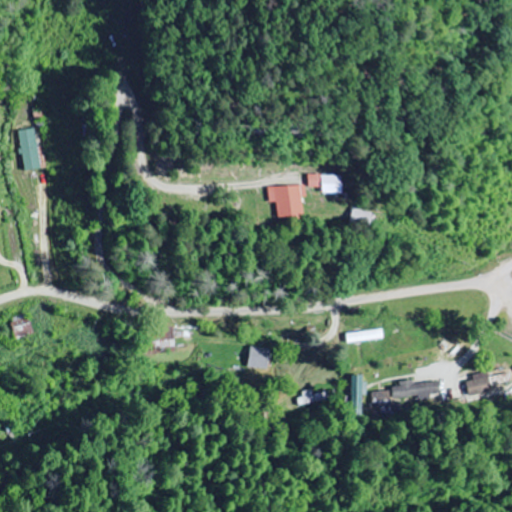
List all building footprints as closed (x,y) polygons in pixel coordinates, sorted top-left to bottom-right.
[(39,168),(34,128),(18,129),(22,170),(39,168)] [(265,201),(272,201),(272,215),(299,215),(299,184),(265,185),(265,201)] [(362,225),(365,211),(347,207),(344,220),(362,225)] [(30,335),(28,315),(9,317),(11,337),(30,335)] [(173,354),(172,327),(140,328),(141,355),(173,354)] [(248,347),(248,369),(271,369),(271,347),(248,347)] [(412,377),(391,390),(402,408),(423,396),(412,377)] [(299,394),(300,405),(326,402),(325,391),(299,394)] [(379,411),(392,409),(390,391),(377,392),(379,411)]
